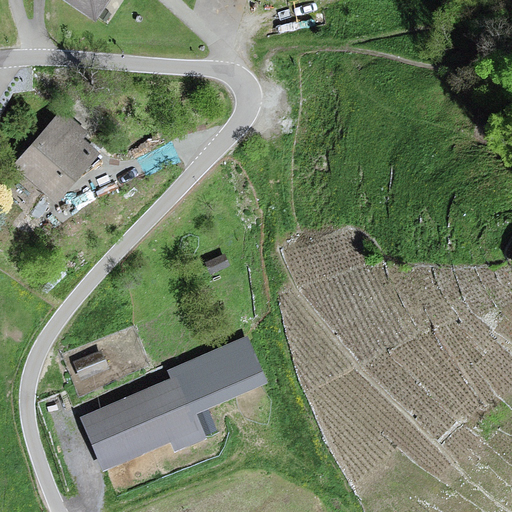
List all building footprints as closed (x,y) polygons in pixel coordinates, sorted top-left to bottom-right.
[(105,0),(70,0),(94,16),(105,0)] [(84,132),(62,112),(15,164),(53,199),(95,153),(78,138),(84,132)] [(228,264),(224,255),(206,262),(210,272),(228,264)] [(173,380),(82,417),(102,465),(170,437),(175,449),(205,436),(203,432),(213,427),(204,405),(265,380),(247,338),(169,370),(173,380)] [(74,362),(80,377),(106,367),(100,351),(74,362)]
